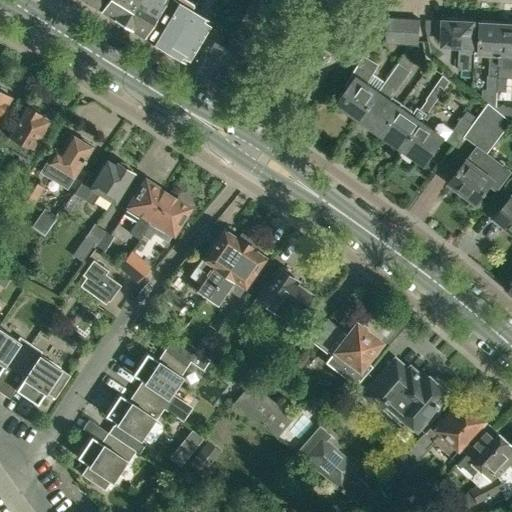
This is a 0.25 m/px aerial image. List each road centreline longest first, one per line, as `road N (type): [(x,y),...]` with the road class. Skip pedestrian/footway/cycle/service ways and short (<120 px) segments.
road 1 (secondary): [(511,337),(246,148)]
road 2 (secondary): [(246,148),(8,0)]
road 3 (residential): [(148,287),(8,493)]
road 4 (residential): [(246,148),(328,0)]
